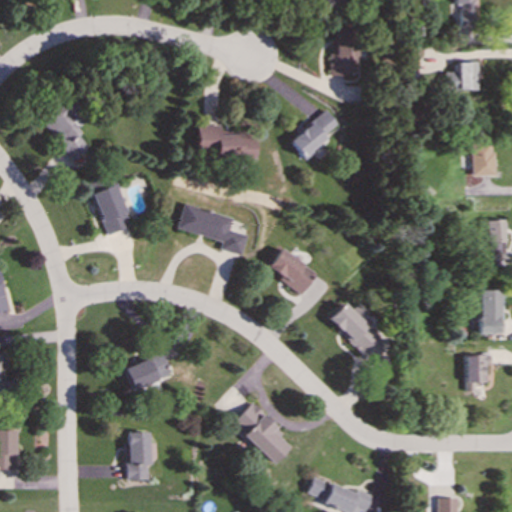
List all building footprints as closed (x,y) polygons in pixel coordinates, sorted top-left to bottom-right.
[(328,76),(354,76),(355,27),(329,27),(328,76)] [(414,59),(402,59),(402,77),(415,76),(414,59)] [(474,61),(453,61),(453,72),(441,71),(441,91),(473,92),(474,61)] [(63,161),(85,151),(62,101),(40,111),(63,161)] [(338,127),(325,110),(287,139),(300,156),(338,127)] [(193,145),(212,145),(212,158),(252,158),(252,134),(217,134),(217,125),(193,125),(193,145)] [(490,175),(491,143),(469,143),(468,174),(490,175)] [(88,192),(105,234),(129,224),(112,183),(88,192)] [(174,228),(221,240),(219,248),(241,254),(247,234),(229,229),(232,216),(181,202),(174,228)] [(484,219),(484,242),(487,242),(487,259),(503,258),(502,218),(484,219)] [(265,271),(302,291),(315,269),(277,249),(265,271)] [(498,332),(498,289),(476,289),(476,332),(498,332)] [(360,354),(377,337),(358,318),(365,311),(357,302),(350,309),(342,302),(325,318),(360,354)] [(123,365),(132,389),(170,375),(161,351),(123,365)] [(4,352),(0,352),(0,400),(11,400),(11,379),(5,379),(4,352)] [(462,390),(471,390),(471,382),(484,382),(485,354),(462,354),(462,390)] [(229,422),(268,463),(288,443),(249,403),(229,422)] [(14,429),(0,429),(0,468),(15,468),(14,429)] [(124,479),(146,479),(146,431),(123,431),(124,479)] [(302,496),(348,511),(358,511),(365,494),(352,489),(351,491),(309,476),(302,496)] [(452,511),(452,497),(433,497),(433,511),(452,511)]
